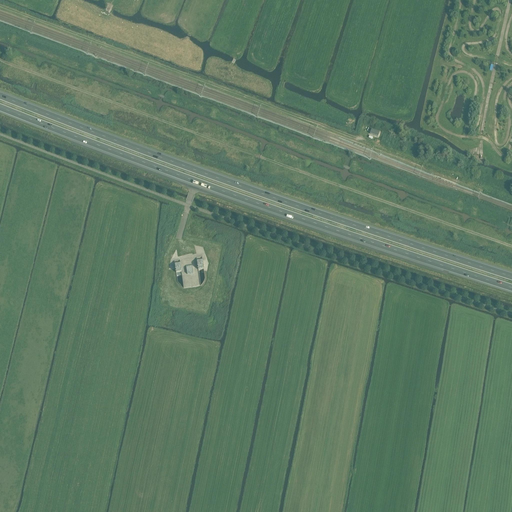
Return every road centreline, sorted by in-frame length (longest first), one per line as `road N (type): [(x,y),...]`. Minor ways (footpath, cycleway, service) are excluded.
road 1 (track): [(511,247),(0,60)]
road 2 (trunk): [(511,276),(0,95)]
road 3 (trunk): [(0,107),(511,287)]
road 4 (track): [(0,6),(361,139)]
